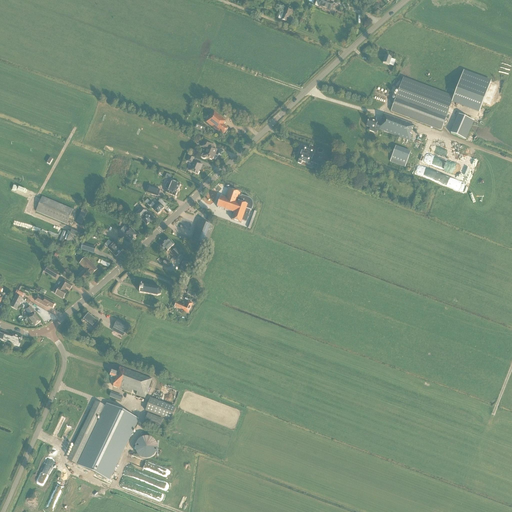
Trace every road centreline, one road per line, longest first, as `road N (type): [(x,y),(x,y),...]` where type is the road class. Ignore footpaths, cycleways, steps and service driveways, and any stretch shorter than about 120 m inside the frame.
road 1 (tertiary): [(47,329),(407,0)]
road 2 (tertiary): [(0,511),(63,368),(63,352),(47,329)]
